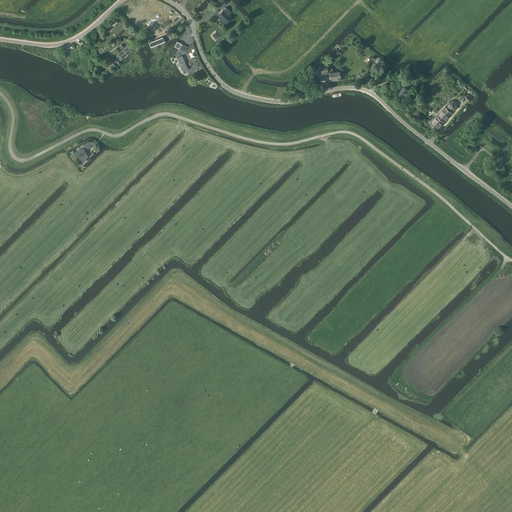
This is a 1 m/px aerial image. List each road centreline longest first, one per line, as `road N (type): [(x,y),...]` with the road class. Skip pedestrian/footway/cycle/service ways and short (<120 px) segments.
road 1 (track): [(511,389),(454,446),(173,282),(72,381),(32,344),(0,377)]
road 2 (unclassified): [(511,206),(365,90),(269,101),(227,88),(200,52),(188,17),(165,0)]
road 3 (track): [(369,10),(407,44),(448,55),(511,120)]
road 4 (track): [(369,10),(354,4),(290,69),(248,75),(241,95)]
road 5 (unclassified): [(122,0),(61,44),(0,39)]
